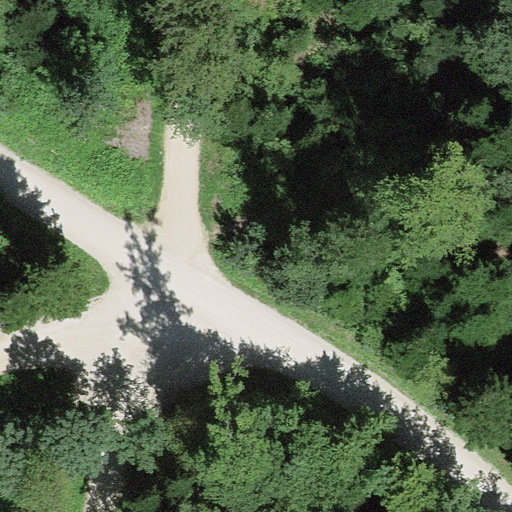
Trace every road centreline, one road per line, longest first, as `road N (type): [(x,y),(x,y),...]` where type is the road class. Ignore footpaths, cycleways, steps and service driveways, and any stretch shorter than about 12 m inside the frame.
road 1 (unclassified): [(486,511),(399,434),(157,257)]
road 2 (track): [(157,257),(89,511)]
road 3 (track): [(182,0),(171,222),(157,257)]
road 4 (track): [(157,257),(44,326),(0,342)]
road 5 (unclassified): [(0,180),(157,257)]
